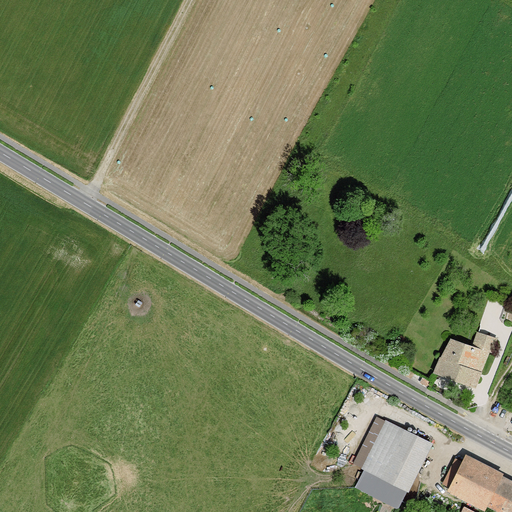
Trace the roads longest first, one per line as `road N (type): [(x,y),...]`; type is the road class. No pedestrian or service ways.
road 1 (secondary): [(511,452),(0,151)]
road 2 (track): [(85,203),(189,0)]
road 3 (track): [(97,181),(224,258),(252,247)]
